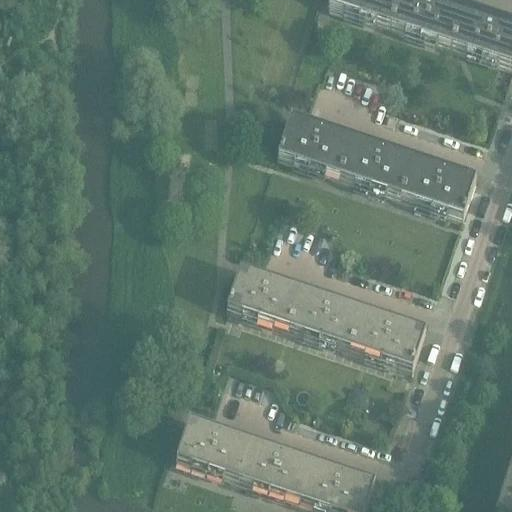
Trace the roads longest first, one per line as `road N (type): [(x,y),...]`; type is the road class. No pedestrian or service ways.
road 1 (residential): [(461,329),(277,267)]
road 2 (residential): [(510,180),(328,118)]
road 3 (residential): [(408,488),(229,423)]
road 4 (residential): [(408,488),(461,329)]
road 5 (residential): [(461,329),(510,180)]
